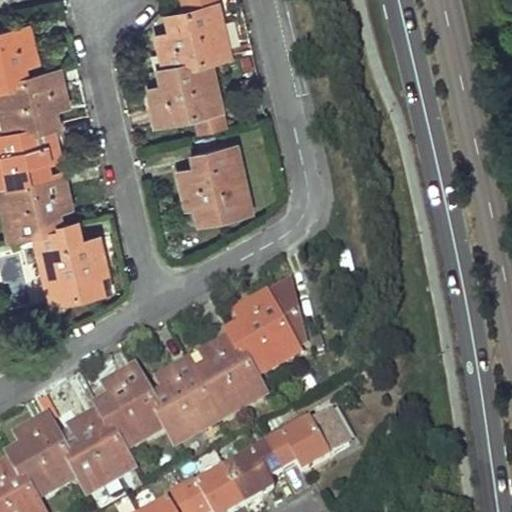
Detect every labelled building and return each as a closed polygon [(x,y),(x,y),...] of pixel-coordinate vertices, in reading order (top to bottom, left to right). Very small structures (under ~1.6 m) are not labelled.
[(226,54),(216,4),(171,15),(175,33),(156,38),(162,70),(208,59),(226,54)] [(33,60),(26,26),(0,31),(0,83),(18,79),(15,65),(33,60)] [(220,108),(208,59),(162,70),(166,86),(148,91),(155,123),(220,108)] [(64,104),(56,70),(18,79),(0,83),(0,113),(5,134),(49,124),(45,108),(64,104)] [(56,156),(49,124),(5,134),(0,135),(0,187),(41,178),(37,161),(56,156)] [(249,209),(234,145),(198,154),(201,167),(178,173),(185,206),(201,202),(205,219),(249,209)] [(67,205),(61,172),(41,178),(0,187),(0,201),(8,237),(33,232),(51,227),(48,210),(67,205)] [(103,271),(96,237),(72,243),(67,222),(51,227),(33,232),(49,301),(93,290),(90,274),(103,271)] [(307,276),(268,296),(237,313),(248,333),(234,340),(256,378),(299,354),(323,341),(307,276)] [(256,378),(234,340),(220,348),(205,357),(214,374),(200,382),(221,422),(266,397),(256,378)] [(200,382),(190,364),(176,372),(162,381),(171,397),(155,406),(168,428),(178,445),(221,422),(200,382)] [(155,406),(135,371),(123,378),(108,386),(117,404),(102,413),(125,451),(168,428),(155,406)] [(125,451),(102,413),(89,420),(74,429),(83,446),(68,455),(80,477),(91,494),(135,469),(125,451)] [(68,455),(48,420),(31,429),(18,436),(28,454),(14,462),(36,502),(80,477),(68,455)] [(331,456),(312,421),(285,436),(282,431),(265,440),(282,471),(299,462),(305,471),(331,456)] [(257,452),(225,469),(245,505),(276,487),(271,477),(282,471),(265,440),(255,446),(257,452)] [(41,511),(36,502),(14,462),(0,469),(0,511),(41,511)] [(230,511),(245,505),(225,469),(198,484),(195,479),(180,487),(193,511),(208,511),(212,510),(213,511),(230,511)] [(193,511),(180,487),(164,496),(166,502),(147,511),(193,511)]
